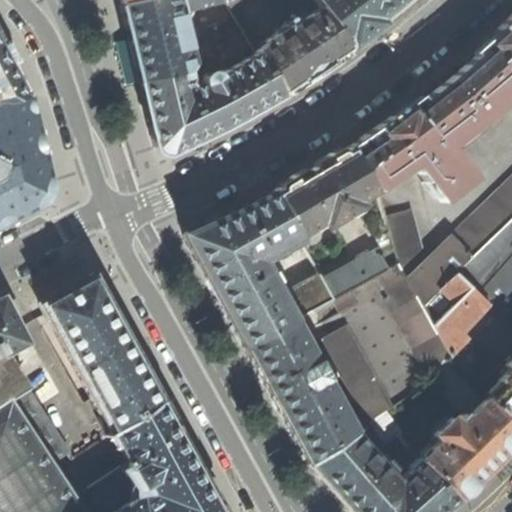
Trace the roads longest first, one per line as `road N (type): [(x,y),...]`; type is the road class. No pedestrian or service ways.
road 1 (unclassified): [(473,0),(372,82),(253,157),(153,203),(111,211)]
road 2 (residential): [(261,511),(111,211)]
road 3 (residential): [(111,211),(59,56),(22,0)]
road 4 (unclassified): [(0,266),(111,211)]
